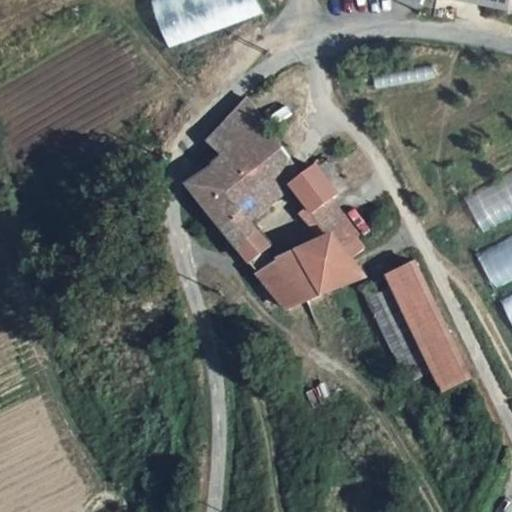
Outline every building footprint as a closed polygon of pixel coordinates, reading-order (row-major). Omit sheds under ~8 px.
[(253,8),(250,0),(169,0),(180,32),(253,8)] [(248,97),(210,139),(223,155),(260,200),(266,207),(290,188),(305,177),(248,97)] [(223,155),(187,186),(237,246),(259,228),(246,212),(260,200),(223,155)] [(337,197),(316,168),(305,177),(290,188),(305,209),(297,215),(313,242),(327,236),(313,215),(337,197)] [(237,246),(254,266),(280,255),(259,228),(237,246)] [(347,258),(361,251),(352,230),(337,236),(347,258)] [(511,230),(474,247),(489,281),(511,271),(511,230)] [(327,236),(313,242),(306,244),(334,290),(361,279),(327,236)] [(321,295),(334,290),(306,244),(280,255),(254,266),(288,308),(321,295)] [(472,378),(417,265),(388,279),(443,392),(472,378)] [(511,287),(498,294),(511,323),(511,287)]
